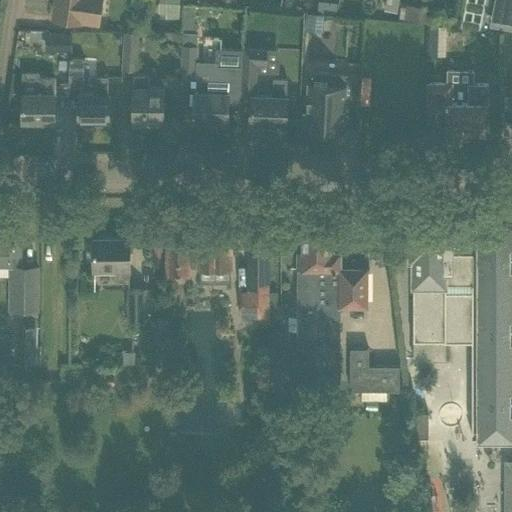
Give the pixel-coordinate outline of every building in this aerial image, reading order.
[(99,19),(102,0),(56,0),(57,1),(55,2),(54,9),(55,10),(55,15),(83,19),(83,17),(99,19)] [(159,0),(160,17),(178,17),(178,0),(159,0)] [(386,0),(384,10),(397,13),(399,0),(386,0)] [(511,0),(501,0),(496,27),(511,29),(511,0)] [(406,4),(404,17),(426,20),(428,7),(406,4)] [(447,55),(448,26),(430,25),(429,54),(447,55)] [(139,31),(126,32),(123,69),(137,70),(139,31)] [(183,32),(182,70),(197,70),(198,33),(183,32)] [(48,49),(68,49),(72,49),(72,33),(48,33),(48,49)] [(216,48),(215,65),(202,65),(201,71),(197,71),(196,75),(194,75),(193,121),(227,122),(228,105),(239,106),(241,66),(242,66),(243,49),(216,48)] [(256,91),(257,64),(266,64),(267,49),(245,48),(242,90),(256,91)] [(82,87),(84,58),(70,57),(68,87),(82,87)] [(360,108),(362,75),(310,72),(310,84),(309,84),(308,116),(308,128),(313,128),(313,129),(343,131),(344,107),(360,108)] [(54,121),(54,101),(54,79),(39,79),(38,74),(23,74),(23,121),(54,121)] [(163,121),(163,101),(163,87),(149,87),(149,74),(134,74),(134,87),(133,87),(133,121),(163,121)] [(109,121),(109,101),(109,77),(97,77),(97,94),(79,95),(79,121),(109,121)] [(285,124),(286,104),(286,79),(272,79),(272,96),(251,96),(251,123),(285,124)] [(427,91),(427,111),(445,112),(445,140),(470,140),(470,135),(485,135),(485,115),(485,105),(489,105),(489,83),(469,83),(469,103),(452,103),(452,83),(427,82),(427,91)] [(511,220),(410,220),(410,258),(413,258),(413,341),(414,341),(413,359),(445,360),(445,341),(472,341),(472,432),(477,432),(477,436),(472,436),(472,438),(511,437),(511,220)] [(367,307),(367,268),(340,268),(341,252),(333,252),(333,221),(303,221),(302,253),(298,253),(297,317),(289,317),(289,330),(297,330),(297,349),(341,349),(341,316),(341,310),(344,310),(344,307),(367,307)] [(0,264),(9,265),(9,310),(38,310),(38,266),(21,266),(21,252),(21,243),(21,223),(0,223),(0,264)] [(189,275),(189,268),(233,268),(232,225),(198,226),(198,238),(188,238),(188,237),(168,237),(169,275),(189,275)] [(269,319),(271,229),(249,229),(247,290),(241,290),(241,318),(269,319)] [(94,237),(94,257),(94,273),(114,273),(114,282),(129,282),(129,237),(94,237)] [(146,289),(130,289),(130,321),(146,321),(146,289)] [(37,352),(37,327),(22,327),(22,352),(37,352)] [(353,390),(362,390),(361,402),(390,402),(390,390),(401,390),(402,367),(371,366),(371,349),(353,349),(353,390)] [(98,384),(114,385),(114,377),(122,377),(122,370),(115,369),(115,368),(98,367),(98,384)] [(428,413),(413,413),(416,438),(428,438),(428,413)]
